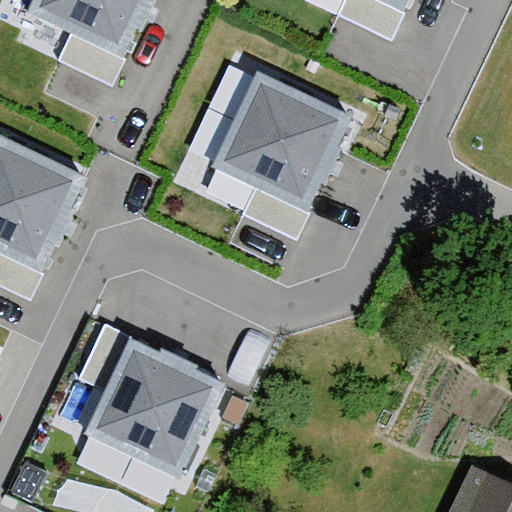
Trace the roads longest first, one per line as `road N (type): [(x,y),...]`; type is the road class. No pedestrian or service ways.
road 1 (residential): [(407,177),(352,292),(282,311),(142,241),(91,260),(0,446)]
road 2 (residential): [(492,0),(407,177)]
